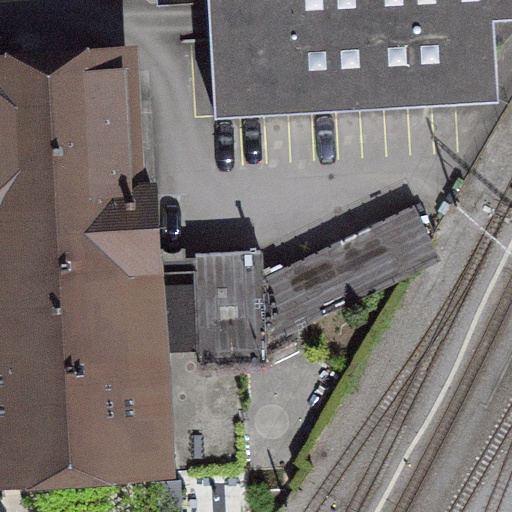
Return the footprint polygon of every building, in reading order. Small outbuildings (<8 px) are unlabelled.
[(511,0),(206,0),(214,126),(497,110),(492,26),(511,24),(511,0)] [(148,50),(0,57),(0,476),(167,468),(148,50)] [(263,342),(434,256),(411,207),(260,278),(256,248),(194,254),(198,365),(265,361),(263,342)] [(177,483),(157,484),(158,507),(178,506),(177,483)] [(29,511),(1,495),(0,495),(0,511),(29,511)]
